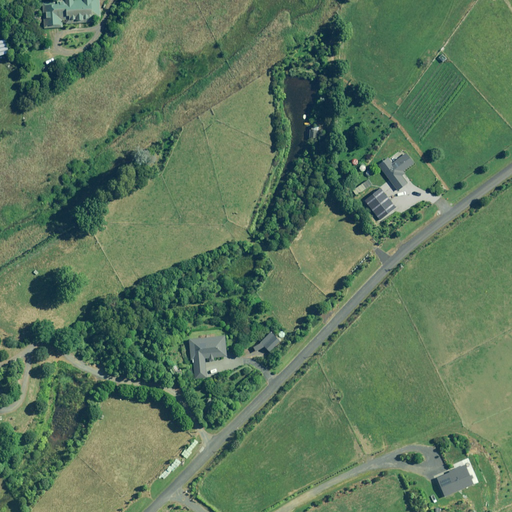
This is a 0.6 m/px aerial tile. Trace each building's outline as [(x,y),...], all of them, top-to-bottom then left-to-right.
[(64,28),(64,24),(95,23),(95,20),(101,20),(101,0),(58,0),(59,2),(44,2),(45,28),(49,28),(64,28)] [(0,56),(10,54),(7,40),(0,41),(0,56)] [(412,164),(405,154),(392,164),(388,158),(378,165),(397,191),(407,184),(401,176),(405,174),(403,171),(412,164)] [(372,185),(368,179),(352,190),(356,196),(372,185)] [(280,341),(272,332),(260,343),(268,352),(280,341)] [(226,357),(224,337),(190,339),(191,349),(189,350),(190,361),(193,361),(195,379),(206,378),(204,359),(208,358),(209,361),(214,361),(214,358),(226,357)] [(472,485),(464,465),(436,477),(444,497),(472,485)]
